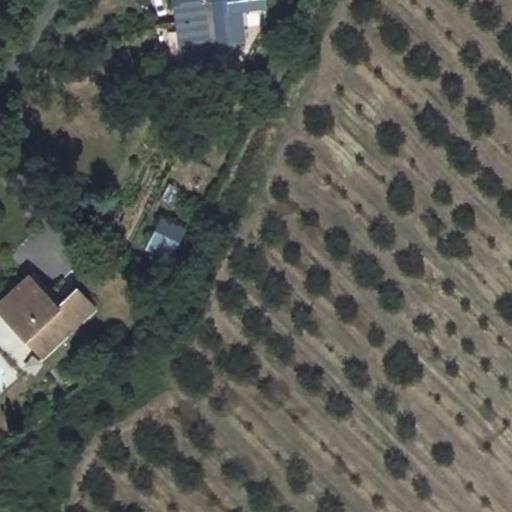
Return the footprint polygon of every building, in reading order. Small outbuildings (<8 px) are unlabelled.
[(181,3),(183,21),(180,21),(180,22),(157,24),(161,63),(184,60),(209,57),(208,44),(231,41),(230,32),(240,30),(237,10),(262,8),(261,0),(177,0),(178,4),(181,3)] [(241,40),(240,30),(230,32),(231,41),(241,40)] [(209,57),(206,57),(207,64),(233,62),(231,41),(208,44),(209,57)] [(0,115),(0,141),(1,142),(14,128),(0,115)] [(162,217),(156,230),(181,243),(187,229),(162,217)] [(156,230),(146,249),(171,262),(181,243),(156,230)] [(29,277),(0,304),(0,310),(27,339),(37,330),(52,347),(94,308),(78,290),(58,309),(29,277)] [(42,356),(52,347),(37,330),(27,339),(42,356)]
